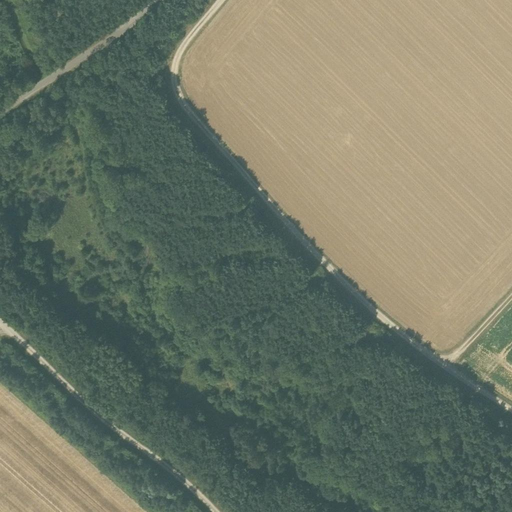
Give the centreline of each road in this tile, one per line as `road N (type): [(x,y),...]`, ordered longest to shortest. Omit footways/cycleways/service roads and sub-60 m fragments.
road 1 (track): [(511,408),(415,345),(355,292),(186,106),(177,56),(222,0)]
road 2 (track): [(0,326),(214,511)]
road 3 (track): [(158,0),(0,124)]
